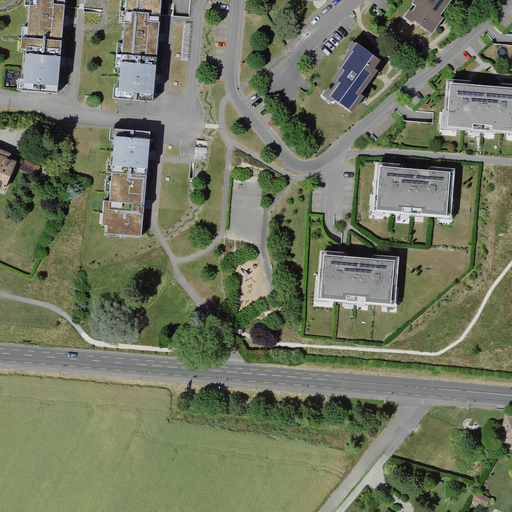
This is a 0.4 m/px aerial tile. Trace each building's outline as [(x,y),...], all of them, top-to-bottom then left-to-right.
[(66,0),(31,0),(26,68),(26,69),(26,71),(24,89),(24,91),(24,94),(42,96),(58,97),(61,63),(64,21),(66,0)] [(127,0),(119,103),(154,105),(156,80),(159,38),(162,0),(127,0)] [(416,0),(405,19),(433,36),(441,23),(455,0),(416,0)] [(383,64),(354,47),(324,99),(353,115),(362,99),(377,74),(383,64)] [(469,90),(450,89),(447,137),(511,141),(511,92),(502,92),(469,90)] [(101,235),(142,239),(145,203),(150,154),(151,137),(134,135),(111,133),(101,235)] [(0,187),(2,189),(16,160),(0,152),(0,187)] [(396,162),(378,161),(374,207),(449,212),(453,167),(430,165),(396,162)] [(324,253),(320,298),(391,304),(395,259),(374,257),(349,255),(340,254),(324,253)] [(511,412),(507,411),(501,440),(511,441),(511,412)]
